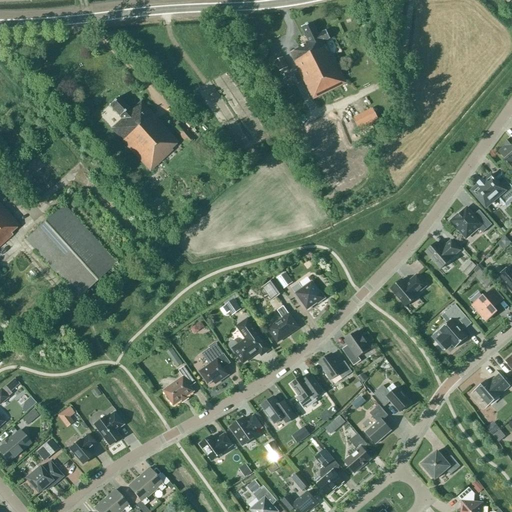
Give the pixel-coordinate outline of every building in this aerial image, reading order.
[(313,99),(346,83),(328,46),(332,44),(330,39),(326,30),(318,34),(313,22),(302,27),(308,41),(298,46),(299,48),(290,52),(313,99)] [(283,58),(275,61),(280,71),(287,67),(283,58)] [(150,171),(172,150),(171,149),(178,142),(141,101),(130,111),(118,97),(109,105),(122,119),(111,128),(150,171)] [(173,128),(187,144),(193,138),(179,122),(173,128)] [(511,141),(499,152),(500,152),(502,151),(511,163),(511,141)] [(477,184),(479,186),(473,191),(486,206),(498,196),(506,205),(511,199),(511,186),(501,174),(495,180),(491,176),(485,181),(483,179),(477,184)] [(108,202),(112,198),(104,191),(100,195),(108,202)] [(119,215),(123,211),(112,199),(108,203),(119,215)] [(0,245),(13,235),(11,233),(19,226),(0,204),(0,245)] [(25,239),(78,298),(116,263),(63,205),(25,239)] [(472,214),(466,208),(459,215),(458,214),(450,221),(458,231),(459,230),(466,238),(478,228),(482,233),(492,224),(479,210),(475,214),(472,214)] [(451,240),(442,248),(437,242),(425,252),(440,269),(451,259),(451,258),(460,250),(451,240)] [(459,271),(466,278),(476,267),(468,260),(459,271)] [(511,292),(511,266),(511,268),(509,266),(498,276),(511,292)] [(285,272),(277,278),(284,288),(292,282),(285,272)] [(406,283),(402,279),(391,289),(406,306),(417,296),(416,295),(426,286),(417,274),(406,283)] [(480,279),(486,286),(490,283),(484,276),(480,279)] [(262,287),(271,300),(284,292),(274,279),(262,287)] [(303,288),(299,283),(292,288),(307,310),(325,298),(320,291),(319,292),(312,281),(303,288)] [(484,297),(483,296),(471,306),(486,322),(497,312),(494,309),(504,300),(494,288),(484,297)] [(225,305),(232,315),(241,309),(234,299),(225,305)] [(450,321),(439,330),(443,335),(440,338),(447,346),(450,344),(455,348),(468,337),(457,325),(460,322),(465,327),(470,323),(471,324),(471,323),(455,304),(444,314),(450,321)] [(277,310),(283,319),(268,329),(277,342),(299,327),(289,314),(283,306),(277,310)] [(247,319),(237,327),(246,339),(238,345),(236,343),(235,342),(233,341),(231,342),(230,343),(229,344),(229,346),(230,347),(234,354),(236,352),(243,363),(259,351),(262,355),(269,349),(247,319)] [(345,340),(349,345),(343,349),(354,365),(360,360),(358,357),(370,349),(365,343),(366,342),(363,338),(362,338),(357,331),(345,340)] [(202,354),(209,364),(198,372),(207,385),(213,381),(216,385),(230,375),(224,368),(231,363),(217,343),(202,354)] [(316,365),(321,373),(324,371),(331,380),(340,374),(342,378),(351,372),(345,362),(340,365),(332,354),(316,365)] [(193,392),(190,387),(196,383),(184,366),(179,370),(183,377),(163,390),(174,405),(193,392)] [(358,376),(362,382),(368,378),(365,375),(363,373),(358,376)] [(489,383),(487,380),(475,389),(489,406),(500,396),(500,395),(510,386),(499,374),(489,383)] [(302,376),(290,385),(298,396),(296,398),(303,408),(318,398),(317,397),(323,392),(311,375),(304,380),(302,376)] [(411,403),(397,387),(390,393),(383,385),(373,394),(384,407),(390,402),(400,413),(411,403)] [(2,389),(1,388),(0,388),(0,405),(9,397),(8,397),(12,394),(5,386),(2,389)] [(91,391),(96,398),(101,394),(96,388),(91,391)] [(360,396),(356,400),(360,405),(364,401),(360,396)] [(24,402),(22,409),(25,412),(36,403),(31,397),(24,402)] [(289,406),(283,410),(273,397),(262,405),(270,416),(269,417),(269,418),(271,421),(272,421),(273,421),(275,424),(282,418),(286,423),(296,416),(289,406)] [(377,422),(365,432),(375,444),(391,431),(382,421),(388,416),(379,405),(369,413),(377,422)] [(22,419),(28,425),(39,415),(34,409),(22,419)] [(114,442),(116,441),(118,439),(119,438),(120,437),(115,431),(123,425),(113,412),(106,418),(104,416),(93,425),(109,445),(114,442)] [(254,416),(245,422),(242,419),(230,428),(243,445),(255,437),(253,433),(262,427),(254,416)] [(339,416),(325,429),(331,435),(345,422),(339,416)] [(69,417),(62,422),(66,427),(73,422),(69,417)] [(486,427),(492,434),(499,429),(493,422),(486,427)] [(298,431),(303,437),(308,433),(303,427),(298,431)] [(0,452),(8,462),(30,443),(20,431),(0,447),(0,452)] [(82,464),(93,455),(88,450),(96,443),(88,434),(80,441),(80,440),(69,449),(82,464)] [(212,461),(224,452),(223,451),(232,445),(225,434),(215,441),(212,436),(200,444),(212,461)] [(371,458),(362,448),(367,444),(357,434),(349,441),(358,450),(352,456),(347,455),(346,464),(349,464),(355,471),(353,472),(354,473),(371,458)] [(59,449),(51,440),(42,447),(50,456),(59,449)] [(272,442),(267,445),(276,457),(281,454),(272,442)] [(320,463),(324,467),(328,465),(333,460),(324,449),(322,452),(315,458),(320,463)] [(421,464),(435,479),(446,470),(450,475),(460,466),(451,455),(445,461),(437,451),(421,464)] [(69,457),(59,464),(66,474),(69,472),(74,479),(81,475),(69,457)] [(246,460),(239,465),(246,473),(252,468),(246,460)] [(38,493),(50,483),(52,486),(63,476),(50,462),(42,469),(40,466),(25,479),(38,493)] [(333,470),(328,465),(324,467),(321,470),(321,474),(324,478),(317,484),(327,496),(343,482),(333,470)] [(162,484),(149,468),(139,477),(152,493),(158,487),(161,491),(165,487),(162,484)] [(291,478),(302,491),(309,485),(298,472),(291,478)] [(139,477),(128,486),(140,500),(135,504),(142,511),(147,511),(149,511),(144,505),(149,502),(146,498),(152,493),(139,477)] [(247,487),(252,493),(260,487),(255,480),(247,487)] [(479,484),(474,488),(478,492),(482,488),(479,484)] [(263,485),(253,494),(260,502),(251,510),(252,511),(277,511),(268,500),(273,496),(263,485)] [(469,487),(458,497),(462,502),(461,511),(481,511),(482,503),(474,503),(474,494),(469,487)] [(104,499),(115,511),(120,511),(124,509),(126,511),(127,511),(131,509),(128,505),(115,490),(104,499)] [(288,495),(281,501),(290,511),(295,508),(298,511),(305,511),(311,507),(312,509),(318,504),(307,491),(294,503),(288,495)] [(115,511),(104,499),(94,508),(97,511),(115,511)]
